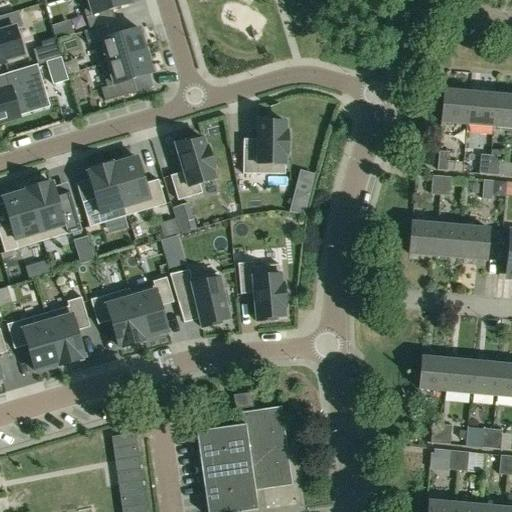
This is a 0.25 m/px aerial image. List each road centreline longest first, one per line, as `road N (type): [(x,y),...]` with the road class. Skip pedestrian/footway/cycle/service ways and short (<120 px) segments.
road 1 (residential): [(0,414),(214,353),(329,347)]
road 2 (residential): [(329,290),(381,84)]
road 3 (residential): [(196,104),(0,162)]
road 4 (residential): [(381,84),(297,75),(196,104)]
road 5 (residential): [(511,308),(329,290)]
road 6 (residential): [(354,511),(329,347)]
